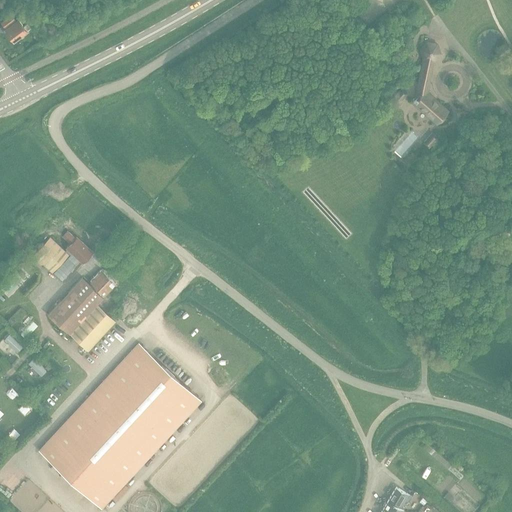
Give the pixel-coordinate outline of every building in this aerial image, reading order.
[(1,23),(5,28),(15,21),(11,16),(1,23)] [(26,24),(23,27),(18,20),(4,31),(13,43),(27,32),(26,31),(29,28),(26,24)] [(430,61),(433,62),(439,55),(436,45),(426,41),(420,48),(424,57),(414,99),(412,102),(437,124),(448,112),(426,93),(428,85),(425,84),(430,61)] [(428,146),(436,137),(431,133),(423,143),(428,146)] [(67,245),(63,249),(50,236),(31,256),(40,264),(41,263),(62,284),(84,261),(67,245)] [(90,283),(105,296),(116,283),(101,270),(90,283)] [(4,288),(8,293),(23,278),(18,273),(4,288)] [(70,334),(88,352),(116,321),(98,304),(103,297),(82,278),(49,315),(70,334)] [(202,400),(139,342),(40,450),(102,508),(202,400)] [(381,511),(402,511),(404,510),(403,509),(404,507),(402,506),(406,500),(409,501),(411,497),(396,488),(381,511)] [(408,510),(410,511),(414,511),(419,505),(413,501),(408,510)]
